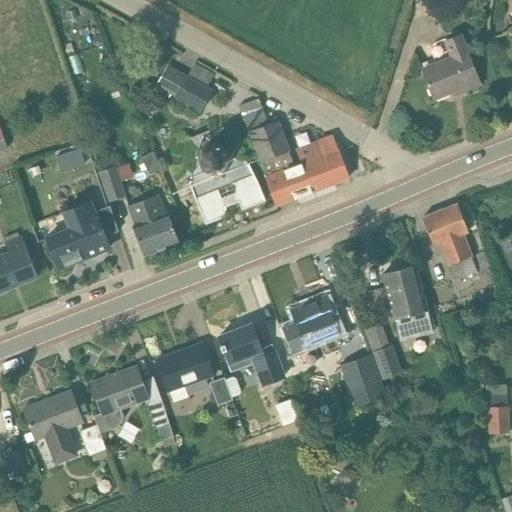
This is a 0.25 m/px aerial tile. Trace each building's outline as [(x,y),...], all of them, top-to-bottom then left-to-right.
[(480,83),(460,34),(443,41),(451,59),(423,70),(434,98),(460,87),(462,91),(480,83)] [(155,87),(200,113),(212,91),(207,88),(214,75),(195,64),(188,77),(167,66),(155,87)] [(338,150),(333,136),(296,151),(301,164),(295,166),(278,121),(269,124),(259,99),(242,106),(252,132),(268,176),(277,205),(349,178),(338,150)] [(200,148),(200,149),(196,155),(196,163),(199,169),(205,173),(212,175),(218,174),(224,169),(227,163),(227,156),(225,150),(220,145),(217,144),(215,144),(212,143),(210,143),(205,145),(200,148)] [(126,197),(111,154),(98,160),(101,170),(100,171),(111,201),(126,197)] [(199,169),(188,179),(206,224),(229,215),(226,207),(239,202),(243,210),(266,201),(259,182),(248,160),(227,163),(224,169),(218,174),(212,175),(205,173),(199,169)] [(158,195),(130,206),(137,224),(133,226),(145,255),(180,242),(169,212),(165,214),(158,195)] [(69,229),(45,238),(60,268),(110,247),(89,201),(62,211),(69,229)] [(458,204),(423,217),(435,243),(441,241),(450,262),(448,263),(455,281),(477,272),(470,254),(471,253),(463,232),(468,230),(458,204)] [(14,250),(0,255),(0,291),(37,277),(24,237),(11,242),(14,250)] [(416,265),(383,274),(395,318),(401,341),(434,332),(428,309),(416,265)] [(284,327),(293,351),(338,335),(333,322),(336,320),(327,295),(292,309),(297,322),(284,327)] [(382,378),(403,371),(393,344),(390,345),(383,324),(365,331),(382,378)] [(252,325),(220,337),(233,370),(254,363),(263,386),(283,378),(271,344),(261,348),(252,325)] [(213,373),(202,344),(157,360),(167,390),(213,373)] [(369,354),(341,365),(356,405),(385,395),(380,379),(371,358),(369,354)] [(137,367),(92,383),(102,411),(95,415),(102,433),(118,426),(123,416),(120,408),(149,397),(137,367)] [(233,377),(226,380),(232,398),(239,395),(241,391),(237,379),(233,377)] [(218,406),(233,400),(232,398),(226,380),(225,378),(210,383),(218,406)] [(45,435),(52,454),(76,446),(69,426),(83,421),(71,391),(24,409),(36,438),(45,435)] [(174,436),(162,400),(147,406),(154,429),(157,427),(161,440),(174,436)] [(282,426),(296,421),(289,401),(275,406),(282,426)] [(508,404),(487,405),(488,431),(509,429),(508,404)] [(97,423),(81,430),(93,461),(107,455),(104,450),(106,449),(100,434),(101,433),(97,423)] [(19,436),(0,443),(0,462),(12,493),(37,483),(19,436)] [(355,484),(357,478),(355,473),(350,469),(344,469),(340,473),(338,478),(340,484),(344,487),(350,487),(355,484)]
